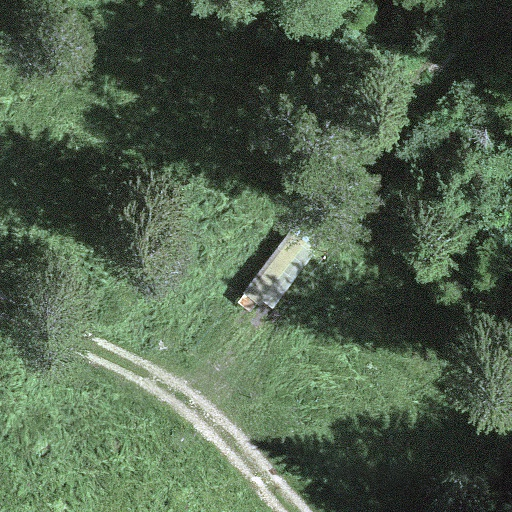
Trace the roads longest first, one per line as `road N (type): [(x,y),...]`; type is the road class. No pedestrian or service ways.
road 1 (track): [(175,398),(414,98),(472,0)]
road 2 (track): [(301,511),(282,484),(175,398),(0,305)]
